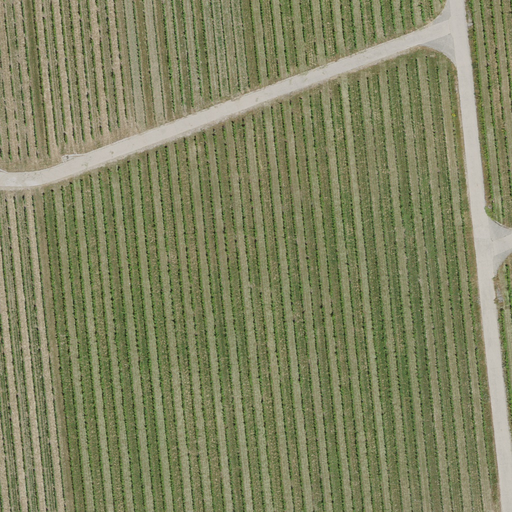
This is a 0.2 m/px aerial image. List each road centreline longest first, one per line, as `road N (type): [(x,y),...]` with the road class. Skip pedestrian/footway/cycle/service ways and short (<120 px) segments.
road 1 (track): [(457,0),(511,511)]
road 2 (track): [(460,22),(34,180),(0,180)]
